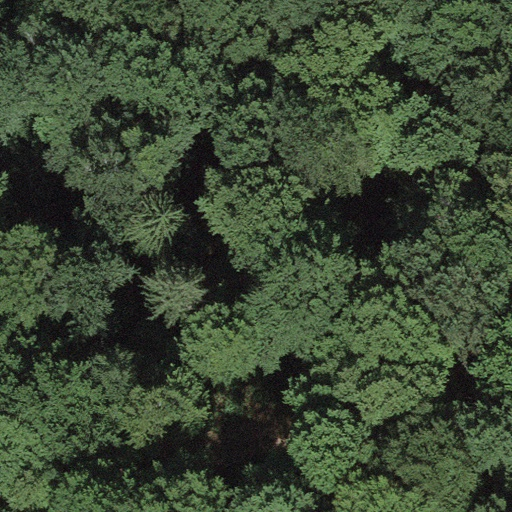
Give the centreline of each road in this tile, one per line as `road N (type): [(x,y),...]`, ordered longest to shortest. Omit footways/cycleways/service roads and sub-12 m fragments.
road 1 (track): [(90,487),(303,252),(500,0)]
road 2 (track): [(511,370),(198,451),(18,511)]
